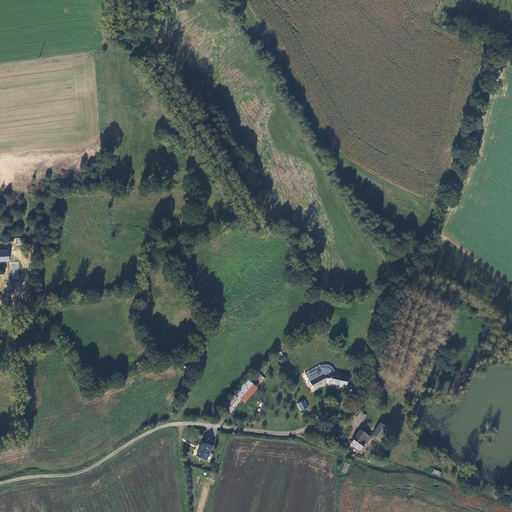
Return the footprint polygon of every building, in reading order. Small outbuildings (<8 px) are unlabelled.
[(8,250),(0,250),(0,262),(9,262),(8,250)] [(281,363),(287,360),(284,354),(278,357),(281,363)] [(347,379),(338,376),(334,375),(334,374),(334,371),(332,369),(330,366),(327,365),(324,365),(320,366),(320,365),(304,373),(308,382),(313,390),(326,383),(345,388),(345,387),(347,379)] [(259,373),(255,377),(261,383),(265,378),(259,373)] [(247,380),(236,393),(243,399),(246,401),(257,388),(247,380)] [(236,393),(223,409),(230,415),(243,399),(236,393)] [(305,400),(297,403),(300,411),(308,408),(305,400)] [(356,417),(362,421),(366,416),(360,412),(356,417)] [(381,440),(388,429),(380,424),(373,435),(379,438),(381,440)] [(367,445),(371,438),(360,430),(350,444),(361,451),(365,444),(367,445)] [(207,460),(213,446),(203,442),(197,456),(207,460)]
